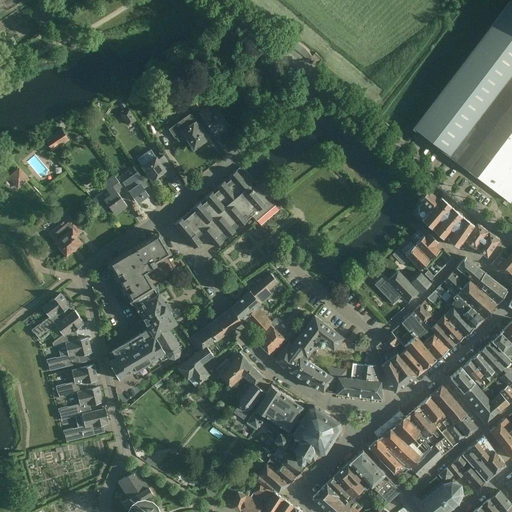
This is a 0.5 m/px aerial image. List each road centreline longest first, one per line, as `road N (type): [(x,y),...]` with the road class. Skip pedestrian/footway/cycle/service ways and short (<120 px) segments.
road 1 (residential): [(106,511),(105,493),(128,457),(83,266),(160,215)]
road 2 (residential): [(331,403),(269,367),(160,215)]
road 3 (residential): [(509,236),(319,85)]
road 4 (residential): [(160,215),(319,85)]
road 5 (residential): [(369,341),(459,255)]
road 6 (unclassified): [(319,85),(229,0)]
road 7 (residential): [(369,341),(283,254)]
